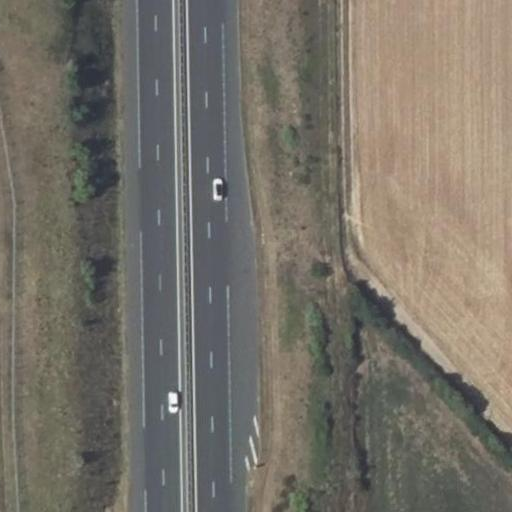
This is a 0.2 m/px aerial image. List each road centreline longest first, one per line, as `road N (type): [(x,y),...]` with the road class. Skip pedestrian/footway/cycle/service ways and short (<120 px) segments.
road 1 (motorway): [(154,0),(163,511)]
road 2 (motorway): [(215,511),(206,0)]
road 3 (track): [(511,440),(353,260),(345,0)]
